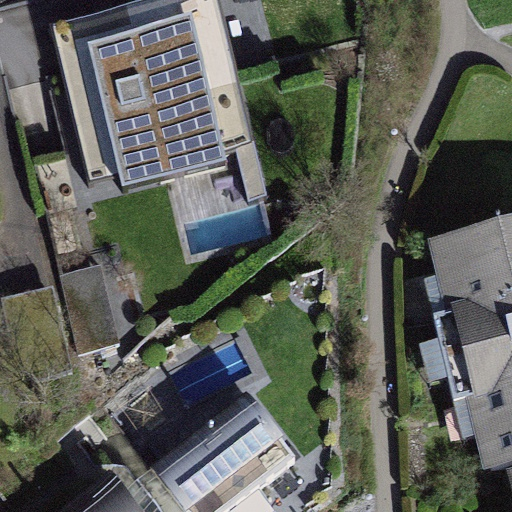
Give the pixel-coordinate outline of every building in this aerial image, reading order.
[(225,164),(222,152),(253,144),(216,0),(153,0),(52,26),(92,182),(118,176),(122,190),(225,164)] [(486,487),(507,482),(511,481),(511,236),(432,255),(486,487)] [(102,265),(60,275),(79,354),(121,344),(102,265)] [(236,511),(300,462),(249,399),(158,472),(189,511),(236,511)] [(152,511),(114,464),(53,511),(152,511)]
